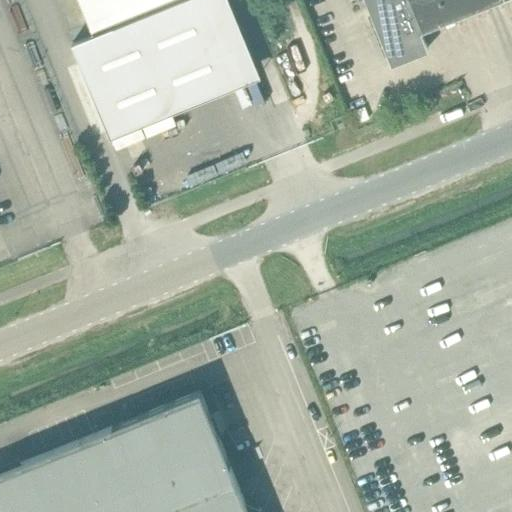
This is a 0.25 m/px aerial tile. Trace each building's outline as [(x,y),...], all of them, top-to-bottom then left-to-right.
[(80,0),(94,32),(91,33),(92,34),(176,0),(80,0)] [(188,0),(186,105),(277,70),(250,0),(188,0)] [(502,0),(364,0),(391,66),(429,51),(421,32),(502,0)] [(212,139),(184,147),(187,158),(215,150),(212,139)] [(10,222),(0,226),(0,243),(17,237),(10,222)] [(259,511),(261,508),(245,502),(200,390),(0,470),(0,511),(259,511)]
